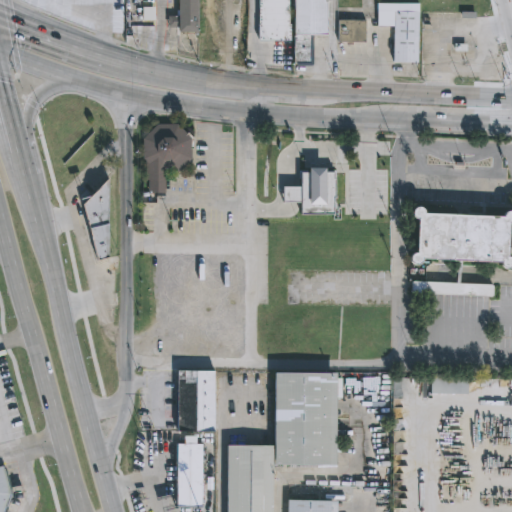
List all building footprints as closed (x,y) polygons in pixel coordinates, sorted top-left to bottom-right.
[(197,0),(197,30),(177,30),(177,26),(169,26),(169,15),(178,15),(177,0),(197,0)] [(285,0),(285,24),(288,24),(288,41),(255,40),(255,0),(285,0)] [(326,0),(327,33),(315,33),(315,63),(314,63),(314,64),(296,64),(296,62),(294,62),(293,0),(326,0)] [(417,12),(416,62),(390,62),(391,26),(374,25),(374,3),(421,3),(421,12),(417,12)] [(218,26),(213,21),(219,15),(211,7),(202,15),(209,24),(205,27),(211,33),(218,26)] [(366,42),(339,42),(339,20),(366,20),(366,42)] [(176,125),(185,134),(186,133),(192,139),(190,160),(176,173),(164,173),(164,194),(148,193),(148,181),(146,181),(145,162),(142,159),(141,139),(155,125),(176,125)] [(308,170),(308,166),(324,166),(324,170),(334,170),(334,215),(300,215),(300,202),(282,203),(282,185),(300,185),(300,170),(308,170)] [(105,258),(94,261),(80,205),(107,179),(105,258)] [(444,212),(504,215),(507,210),(511,210),(511,220),(510,221),(509,255),(511,258),(511,264),(507,268),(503,266),(501,261),(423,258),(418,263),(411,262),(409,258),(410,255),(412,252),(416,251),(417,218),(412,214),(412,208),(419,205),(422,207),(424,211),(444,212)] [(491,296),(413,294),(410,292),(411,284),(413,281),(491,284),(492,286),(491,296)] [(176,432),(176,371),(213,372),(213,432),(176,432)] [(335,373),(335,379),(342,379),(342,400),(335,399),(334,465),(272,464),(271,511),(225,511),(226,445),(272,445),(273,372),(335,373)] [(196,434),(196,442),(202,442),(202,506),(176,506),(176,442),(183,442),(183,434),(196,434)] [(10,493),(2,511),(0,511),(0,465),(4,464),(10,493)] [(335,500),(334,511),(286,511),(287,499),(335,500)]
